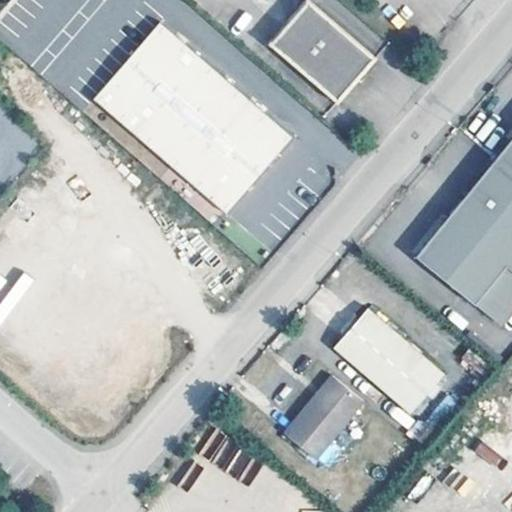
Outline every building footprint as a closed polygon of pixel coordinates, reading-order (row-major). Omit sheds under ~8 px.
[(370,67),(302,7),(261,52),(330,112),(370,67)] [(285,145),(154,30),(87,107),(219,222),(285,145)] [(511,144),(496,164),(511,178),(511,144)] [(511,310),(511,178),(496,164),(446,223),(455,230),(422,267),(472,310),(495,330),(511,310)] [(455,230),(446,223),(415,261),(422,267),(455,230)] [(444,381),(367,317),(333,358),(411,421),(444,381)] [(362,408),(331,383),(282,439),(313,466),(362,408)]
